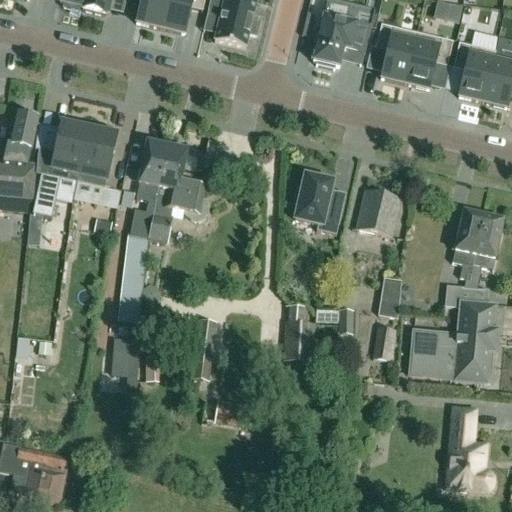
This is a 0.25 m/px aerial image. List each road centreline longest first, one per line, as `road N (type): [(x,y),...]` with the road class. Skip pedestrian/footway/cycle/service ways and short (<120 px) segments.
road 1 (residential): [(264,97),(0,34)]
road 2 (residential): [(511,156),(264,97)]
